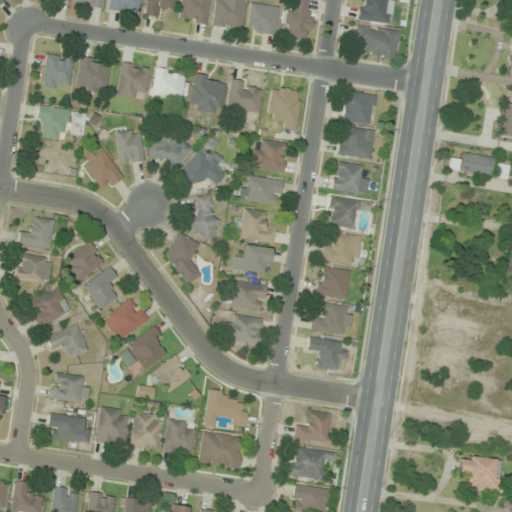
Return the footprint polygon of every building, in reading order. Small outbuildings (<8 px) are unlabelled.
[(103,0),(75,0),(75,5),(103,8),(103,0)] [(109,0),(108,9),(137,14),(139,0),(109,0)] [(161,9),(171,10),(172,0),(145,0),(144,16),(159,18),(161,9)] [(180,0),(177,21),(206,25),(209,0),(180,0)] [(241,30),(243,0),(214,0),(212,26),(241,30)] [(307,39),(310,0),(294,0),(293,9),(285,8),(283,27),(287,28),(286,37),(307,39)] [(387,23),(389,0),(359,0),(357,20),(387,23)] [(246,31),(275,34),(277,7),(248,4),(246,31)] [(399,32),(356,25),(353,43),(361,45),(360,54),(395,59),(399,32)] [(66,90),(73,60),(48,55),(41,85),(66,90)] [(108,62),(79,57),(74,89),(103,94),(108,62)] [(136,91),(144,92),(148,68),(121,63),(115,95),(135,99),(136,91)] [(184,73),(154,69),(150,97),(181,101),(184,73)] [(189,109),(220,113),(223,79),(192,75),(189,109)] [(261,85),(230,80),(226,108),(257,113),(261,85)] [(266,116),(277,117),(276,126),(294,129),(300,91),(270,87),(266,116)] [(368,125),(375,98),(347,91),(340,118),(368,125)] [(511,104),(499,103),(495,135),(511,137),(511,104)] [(36,127),(41,127),(41,138),(66,138),(66,108),(36,108),(36,127)] [(373,131),(340,127),(336,154),(369,159),(373,131)] [(118,164),(142,161),(138,130),(115,133),(118,164)] [(184,135),(148,137),(148,159),(164,159),(164,167),(186,166),(184,135)] [(285,144),(253,140),(250,168),(282,172),(285,144)] [(121,177),(99,146),(79,161),(102,191),(121,177)] [(190,189),(204,175),(214,184),(223,174),(215,166),(220,161),(204,146),(176,175),(190,189)] [(493,158),(462,153),(459,170),(490,176),(493,158)] [(357,193),(361,166),(334,162),(330,190),(357,193)] [(239,200),(277,204),(280,182),(241,177),(239,200)] [(211,196),(195,197),(195,214),(186,214),(187,234),(214,233),(211,196)] [(327,224),(355,228),(359,201),(330,197),(327,224)] [(266,212),(244,209),(242,225),(240,224),(238,239),(270,243),(273,227),(264,225),(266,212)] [(48,249),(52,221),(32,218),(30,235),(18,233),(17,244),(48,249)] [(332,244),(322,242),(320,260),(350,264),(351,255),(358,256),(360,238),(333,234),(332,244)] [(511,234),(510,235),(510,262),(502,262),(502,274),(511,274),(511,234)] [(186,285),(200,274),(187,257),(196,250),(185,235),(162,253),(186,285)] [(242,255),(233,254),(232,269),(267,273),(270,249),(243,245),(242,255)] [(61,267),(72,284),(103,264),(91,247),(61,267)] [(47,283),(49,257),(17,254),(15,280),(47,283)] [(348,271),(320,267),(316,294),(343,299),(348,271)] [(117,281),(108,268),(83,286),(99,309),(117,297),(109,286),(117,281)] [(228,306),(261,311),(264,286),(232,281),(228,306)] [(69,310),(57,289),(26,307),(38,328),(69,310)] [(101,320),(117,341),(146,320),(131,299),(101,320)] [(321,319),(311,318),(310,331),(347,335),(350,307),(323,304),(321,319)] [(260,320),(230,314),(225,339),(255,344),(260,320)] [(59,344),(67,359),(86,350),(74,324),(46,338),(51,348),(59,344)] [(163,357),(156,344),(161,341),(154,329),(127,344),(141,369),(163,357)] [(314,366),(334,369),(336,360),(344,361),(346,351),(338,350),(340,343),(307,337),(306,347),(317,349),(314,366)] [(167,393),(189,377),(175,356),(152,372),(167,393)] [(81,377),(55,374),(52,399),(78,402),(81,377)] [(123,445),(127,411),(99,407),(94,441),(123,445)] [(305,428),(294,427),(293,438),(325,442),(328,414),(307,412),(305,428)] [(162,417),(133,413),(129,447),(157,451),(162,417)] [(88,419),(49,414),(46,438),(85,443),(88,419)] [(165,453),(192,453),(192,422),(165,422),(165,453)] [(195,462),(237,468),(241,437),(200,431),(195,462)] [(333,462),(334,452),(291,447),(288,475),(320,479),(322,460),(333,462)] [(465,490),(498,492),(499,459),(458,457),(458,474),(466,475),(465,490)] [(37,511),(40,494),(28,492),(30,484),(15,481),(10,511),(37,511)] [(290,508),(311,511),(324,511),(328,490),(294,485),(290,508)] [(73,511),(77,491),(54,487),(49,511),(73,511)] [(85,511),(109,511),(113,497),(89,493),(85,511)] [(148,511),(150,502),(126,498),(123,511),(148,511)]
